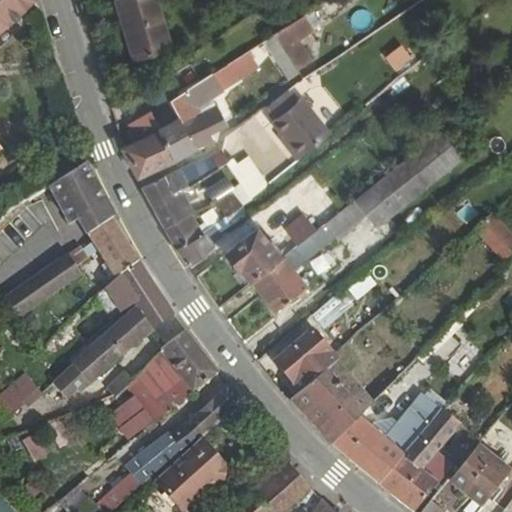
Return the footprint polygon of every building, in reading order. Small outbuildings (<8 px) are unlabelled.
[(34,0),(3,0),(0,3),(0,34),(36,2),(34,0)] [(157,0),(120,0),(116,1),(134,60),(172,48),(157,0)] [(300,73),(274,35),(265,41),(290,80),(300,73)] [(384,60),(395,74),(412,61),(401,46),(384,60)] [(195,149),(196,150),(215,140),(211,133),(228,125),(218,107),(215,108),(210,100),(224,92),(228,88),(225,84),(237,77),(229,65),(180,96),(171,101),(180,119),(195,149)] [(124,149),(139,177),(174,161),(159,130),(180,119),(171,101),(180,96),(169,79),(148,94),(158,109),(130,126),(140,142),(124,149)] [(298,160),(330,134),(302,99),(297,103),(288,91),(269,107),(278,119),(273,123),(289,143),(286,145),(298,160)] [(159,130),(174,161),(195,149),(180,119),(159,130)] [(356,200),(367,215),(378,227),(426,188),(424,186),(460,157),(440,133),(415,153),(356,200)] [(181,170),(188,185),(230,162),(222,150),(212,157),(181,170)] [(114,216),(86,163),(50,186),(67,218),(65,219),(68,226),(79,220),(88,234),(111,218),(112,218),(114,216)] [(172,193),(182,188),(188,185),(181,170),(164,177),(172,193)] [(142,187),(165,229),(192,213),(194,212),(182,188),(172,193),(164,177),(142,187)] [(192,213),(165,229),(189,266),(214,247),(209,241),(246,216),(240,208),(243,205),(232,191),(217,204),(226,217),(203,233),(192,213)] [(325,224),(335,237),(338,241),(354,229),(367,215),(356,200),(325,224)] [(455,214),(465,226),(478,215),(468,203),(455,214)] [(285,230),(297,245),(317,230),(304,214),(285,230)] [(494,250),(511,235),(493,215),(476,230),(494,250)] [(116,279),(139,262),(138,261),(112,218),(111,218),(88,234),(93,243),(99,251),(116,279)] [(297,245),(280,259),(252,281),(276,311),(306,287),(293,270),(335,237),(325,224),(297,245)] [(257,230),(227,254),(240,270),(242,269),(252,281),(280,259),(257,230)] [(511,235),(494,250),(508,266),(511,261),(511,235)] [(93,243),(82,250),(88,259),(99,251),(93,243)] [(80,246),(4,299),(20,318),(82,275),(77,267),(88,259),(82,250),(80,246)] [(138,311),(161,296),(151,280),(139,262),(116,279),(105,288),(121,312),(121,313),(134,305),(137,310),(138,311)] [(365,274),(345,292),(357,305),(377,288),(365,274)] [(121,312),(105,288),(98,296),(112,317),(121,312)] [(342,291),(313,316),(325,331),(354,306),(342,291)] [(161,296),(138,311),(152,331),(174,315),(161,297),(161,296)] [(134,344),(152,331),(138,311),(137,310),(126,318),(52,384),(66,399),(76,390),(78,393),(134,344)] [(217,372),(185,331),(160,350),(132,380),(127,386),(155,422),(175,406),(179,410),(187,404),(183,399),(217,372)] [(336,361),(313,331),(276,362),(300,391),(336,361)] [(359,418),(332,445),(380,485),(443,409),(481,365),(466,351),(462,355),(459,352),(399,422),(387,412),(380,420),(376,417),(369,426),(359,418)] [(300,391),(290,400),(332,445),(359,418),(373,404),(336,361),(300,391)] [(115,399),(127,386),(132,380),(125,373),(107,389),(115,399)] [(28,408),(44,395),(25,374),(0,395),(0,403),(11,416),(25,404),(28,408)] [(134,437),(155,422),(127,386),(115,399),(114,400),(120,407),(114,411),(134,437)] [(201,439),(241,403),(229,387),(187,425),(184,423),(169,435),(181,449),(195,437),(198,442),(201,439)] [(443,409),(380,485),(413,511),(415,511),(452,466),(437,453),(461,424),(443,409)] [(23,440),(30,464),(51,458),(44,434),(23,440)] [(198,442),(155,481),(183,511),(187,511),(221,481),(214,473),(224,464),(201,439),(198,442)] [(175,452),(165,441),(146,457),(156,468),(175,452)] [(511,472),(478,446),(450,481),(483,507),(511,472)] [(231,472),(224,464),(214,473),(221,481),(231,472)] [(284,511),(310,488),(289,464),(253,495),(270,511),(284,511)] [(270,511),(253,495),(232,511),(270,511)] [(335,511),(323,500),(314,511),(335,511)] [(421,511),(445,511),(431,501),(421,511)]
